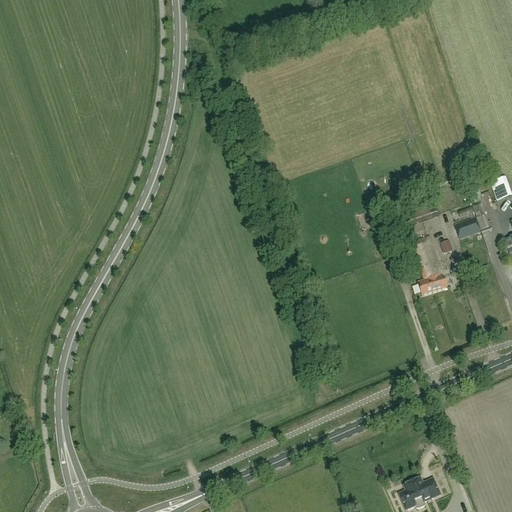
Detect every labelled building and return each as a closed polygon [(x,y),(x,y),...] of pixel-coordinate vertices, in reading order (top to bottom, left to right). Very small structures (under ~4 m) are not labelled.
[(457,172),(449,174),(452,181),(459,178),(457,172)] [(505,178),(490,184),(496,203),(511,197),(505,178)] [(478,189),(470,192),(475,204),(483,201),(478,189)] [(408,212),(410,212),(433,204),(431,198),(406,205),(408,212)] [(437,217),(433,204),(410,212),(414,225),(437,217)] [(410,212),(408,212),(405,213),(410,227),(414,225),(410,212)] [(486,217),(477,220),(481,231),(490,228),(486,217)] [(455,227),(459,240),(480,234),(475,221),(455,227)] [(429,238),(419,241),(426,264),(428,264),(431,274),(427,276),(429,283),(426,284),(429,294),(447,289),(444,278),(442,279),(429,238)] [(426,264),(419,241),(412,243),(424,281),(417,284),(421,297),(429,294),(426,284),(429,283),(427,276),(431,274),(428,264),(426,264)] [(449,242),(440,245),(443,255),(452,252),(449,242)] [(441,497),(434,480),(423,485),(420,479),(413,482),(414,484),(412,485),(411,483),(403,487),(406,492),(398,496),(405,511),(416,508),(417,510),(419,511),(424,508),(425,506),(424,504),(441,497)]
